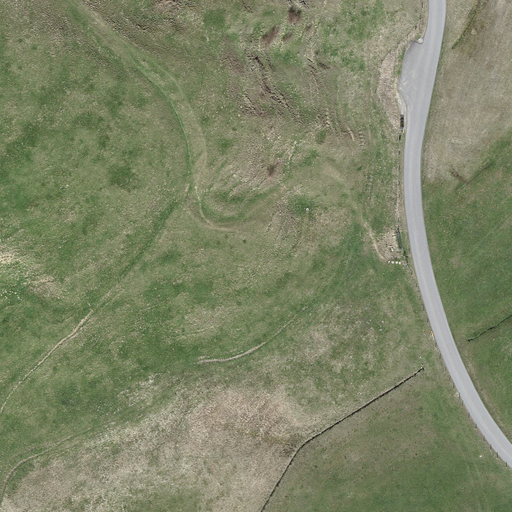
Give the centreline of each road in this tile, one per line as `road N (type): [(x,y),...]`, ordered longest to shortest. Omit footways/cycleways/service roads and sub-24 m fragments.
road 1 (track): [(96,0),(184,74),(201,139),(202,212),(257,227),(330,183),(412,218)]
road 2 (unclassified): [(440,0),(413,151),(412,218),(481,414),(511,460)]
